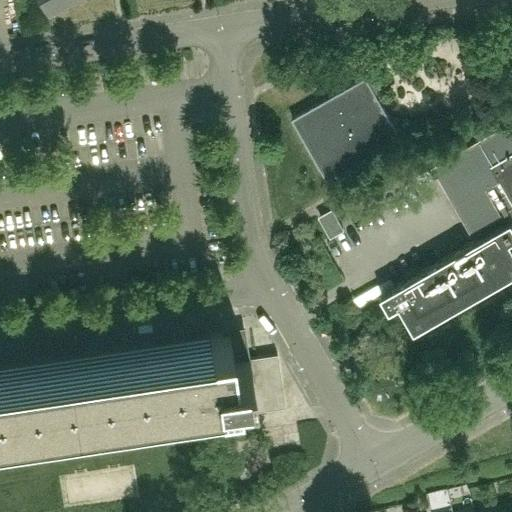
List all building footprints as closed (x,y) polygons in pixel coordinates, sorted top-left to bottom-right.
[(65,0),(41,0),(47,10),(65,0)] [(401,136),(366,74),(339,90),(339,91),(340,91),(342,94),(322,106),(320,102),(321,102),(320,101),(292,116),(327,178),(401,136)] [(405,280),(382,293),(390,308),(400,303),(415,329),(415,328),(418,327),(421,325),(447,310),(452,307),(498,280),(499,280),(511,272),(511,241),(510,238),(511,236),(511,218),(511,216),(511,215),(511,116),(429,165),(434,175),(438,173),(468,225),(471,230),(476,239),(473,240),(420,271),(405,280)] [(343,228),(332,209),(320,216),(330,234),(331,235),(343,228)] [(235,381),(235,376),(251,373),(257,409),(285,405),(277,352),(243,357),(239,330),(229,332),(229,331),(223,332),(209,334),(209,335),(0,366),(0,421),(216,389),(217,390),(237,387),(236,381),(235,381)] [(467,483),(461,484),(463,494),(469,492),(467,483)]
